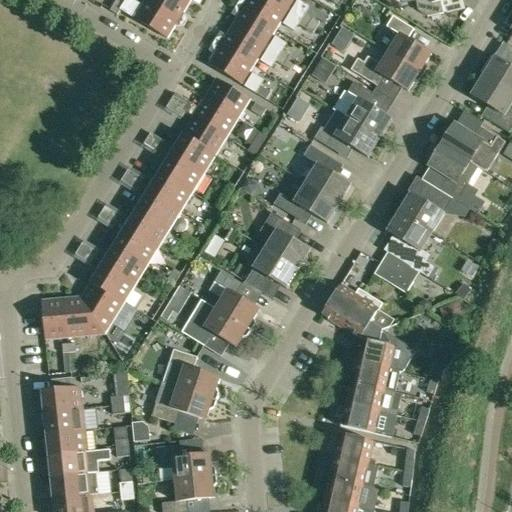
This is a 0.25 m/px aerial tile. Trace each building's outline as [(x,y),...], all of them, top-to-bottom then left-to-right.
[(183,27),(185,24),(147,0),(143,6),(132,0),(126,0),(124,5),(116,0),(110,11),(117,16),(120,10),(167,39),(174,26),(178,28),(183,27)] [(146,0),(147,0),(185,24),(187,21),(186,15),(182,13),(190,1),(187,0),(146,0)] [(239,2),(237,5),(276,28),(280,22),(294,31),(298,25),(301,19),(270,0),(249,0),(248,3),(245,1),(239,2)] [(296,0),(270,0),(301,19),(298,25),(306,29),(312,19),(305,14),(309,7),(296,0)] [(415,0),(418,12),(427,17),(444,13),(441,2),(447,0),(415,0)] [(272,35),(276,28),(237,5),(235,8),(237,14),(240,16),(233,28),(279,56),(275,61),(283,66),(289,55),(282,51),(286,44),(272,35)] [(388,54),(423,75),(427,69),(426,64),(432,55),(408,40),(414,30),(393,17),(386,27),(399,35),(388,54)] [(312,19),(306,29),(313,34),(320,23),(312,19)] [(216,39),(215,42),(254,65),(257,59),(271,68),(275,61),(279,56),(233,28),(225,40),(222,38),(216,39)] [(249,72),(254,65),(215,42),(213,45),(214,51),(217,53),(210,65),(266,100),(271,93),(260,86),(263,81),(249,72)] [(419,82),(423,75),(388,54),(381,65),(368,57),(364,64),(361,62),(355,63),(351,70),(379,88),(385,77),(408,92),(414,83),(419,82)] [(290,71),(297,60),(289,55),(283,66),(290,71)] [(511,68),(499,60),(496,58),(484,77),(511,94),(511,68)] [(472,96),(488,106),(495,111),(489,121),(509,134),(511,128),(511,109),(510,108),(511,104),(511,94),(484,77),(472,96)] [(207,97),(239,117),(249,100),(218,80),(207,97)] [(334,110),(336,112),(347,119),(380,139),(391,120),(368,105),(374,95),(354,82),(348,93),(344,94),(334,110)] [(170,103),(185,112),(188,106),(173,97),(170,103)] [(227,135),(239,117),(207,97),(196,116),(227,135)] [(182,117),(185,112),(170,103),(167,108),(182,117)] [(262,118),(266,110),(256,104),(251,111),(262,118)] [(380,139),(347,119),(336,112),(324,131),(321,129),(315,140),(338,154),(344,144),(368,158),(380,139)] [(184,134),(216,154),(227,135),(196,116),(184,134)] [(473,137),(456,126),(454,125),(442,145),(470,163),(479,168),(484,171),(489,170),(506,143),(480,126),(473,137)] [(148,139),(163,148),(166,142),(151,133),(148,139)] [(204,172),(216,154),(184,134),(173,153),(204,172)] [(159,154),(163,148),(148,139),(144,145),(159,154)] [(479,168),(470,163),(442,145),(429,166),(448,178),(442,188),(460,199),(479,168)] [(328,171),(334,161),(310,146),(304,157),(318,165),(306,184),(339,205),(351,185),(328,171)] [(161,171),(193,191),(204,172),(173,153),(161,171)] [(125,176),(140,185),(143,180),(128,171),(125,176)] [(181,210),(193,191),(161,171),(150,190),(181,210)] [(136,191),(140,185),(125,176),(121,181),(136,191)] [(247,179),(241,189),(251,195),(257,185),(247,179)] [(327,224),(339,205),(306,184),(294,203),(280,194),(274,205),(297,220),(304,209),(327,224)] [(422,201),(417,198),(411,194),(399,213),(432,234),(453,200),(431,186),(422,201)] [(181,210),(150,190),(138,209),(170,228),(181,210)] [(102,213),(117,222),(120,216),(105,207),(102,213)] [(159,247),(170,228),(138,209),(127,227),(159,247)] [(114,227),(117,222),(102,213),(99,218),(114,227)] [(272,240),(266,250),(298,270),(310,251),(286,236),(292,226),(272,213),(260,232),(272,240)] [(440,239),(432,234),(399,213),(387,233),(398,239),(389,254),(419,273),(426,263),(440,239)] [(159,247),(127,227),(115,246),(147,265),(159,247)] [(83,244),(79,249),(94,259),(98,253),(83,244)] [(136,284),(147,265),(115,246),(104,264),(136,284)] [(91,264),(94,259),(79,249),(76,255),(91,264)] [(273,281),(280,286),(286,290),(298,270),(266,250),(245,283),(265,295),(273,281)] [(387,253),(381,264),(402,277),(395,288),(406,295),(419,273),(389,254),(387,253)] [(426,263),(419,273),(431,281),(438,270),(426,263)] [(124,302),(136,284),(104,264),(92,283),(124,302)] [(402,277),(381,264),(374,275),(395,288),(402,277)] [(168,278),(175,283),(179,276),(172,272),(168,278)] [(222,299),(216,309),(251,331),(255,325),(254,320),(259,310),(236,296),(243,285),(221,272),(209,291),(222,299)] [(82,299),(104,334),(124,302),(92,283),(82,299)] [(463,301),(471,292),(471,291),(471,290),(464,284),(455,294),(463,301)] [(322,316),(341,328),(363,292),(359,289),(355,294),(341,285),(322,316)] [(341,328),(360,340),(371,322),(384,330),(391,327),(394,321),(378,311),(382,304),(363,292),(341,328)] [(67,338),(104,334),(82,299),(63,300),(67,338)] [(42,302),(46,340),(67,338),(63,300),(42,302)] [(461,300),(439,309),(445,322),(467,313),(461,300)] [(251,331),(216,309),(203,302),(196,313),(183,334),(205,347),(213,333),(236,348),(242,339),(247,338),(251,331)] [(384,330),(371,322),(360,340),(355,362),(396,371),(398,364),(406,366),(416,352),(397,340),(395,348),(381,345),(384,330)] [(163,384),(177,389),(217,401),(219,395),(216,389),(220,379),(194,371),(198,359),(173,351),(163,384)] [(69,353),(63,354),(65,374),(71,373),(69,353)] [(355,362),(350,383),(385,392),(389,375),(395,377),(396,371),(355,362)] [(435,365),(431,379),(438,381),(443,368),(435,365)] [(127,372),(114,374),(115,386),(128,385),(127,372)] [(426,393),(434,395),(438,381),(431,379),(426,393)] [(386,414),(396,416),(397,417),(398,411),(393,410),(396,394),(385,392),(350,383),(345,405),(386,414)] [(177,389),(163,384),(152,418),(176,425),(180,413),(206,421),(209,411),(214,408),(217,401),(177,389)] [(45,414),(82,410),(79,388),(42,392),(45,414)] [(112,407),(124,405),(123,397),(111,398),(112,407)] [(125,414),(124,405),(112,407),(112,415),(125,414)] [(396,416),(386,414),(345,405),(340,427),(385,437),(389,422),(394,423),(396,416)] [(425,424),(430,410),(422,407),(417,421),(425,424)] [(84,431),(82,410),(45,414),(47,435),(84,431)] [(413,435),(421,437),(425,424),(417,421),(413,435)] [(86,453),(84,431),(47,435),(49,457),(86,453)] [(339,435),(334,457),(375,466),(376,461),(370,460),(374,443),(339,435)] [(116,450),(129,448),(128,440),(115,441),(116,450)] [(211,465),(210,455),(183,458),(181,446),(156,448),(158,470),(174,468),(175,481),(216,476),(215,469),(211,465)] [(130,457),(129,448),(116,450),(117,458),(130,457)] [(52,478),(89,474),(97,474),(99,473),(98,462),(111,461),(110,450),(86,453),(49,457),(52,478)] [(373,471),(375,466),(334,457),(329,478),(364,486),(368,470),(373,471)] [(406,459),(404,473),(412,474),(414,459),(406,459)] [(411,488),(412,474),(404,473),(403,487),(411,488)] [(89,474),(52,478),(54,500),(91,496),(99,495),(97,474),(89,474)] [(217,484),(216,476),(175,481),(177,502),(162,504),(162,511),(188,511),(187,502),(215,499),(214,488),(217,484)] [(324,500),(365,509),(367,509),(370,494),(375,495),(377,489),(364,486),(329,478),(324,500)] [(120,484),(121,493),(133,491),(133,483),(120,484)] [(134,500),(133,491),(121,493),(122,501),(134,500)] [(121,511),(92,511),(91,496),(54,500),(55,511),(127,511),(121,511)] [(371,511),(372,510),(367,509),(365,509),(324,500),(321,511),(371,511)] [(401,503),(399,511),(407,511),(409,503),(401,503)]
